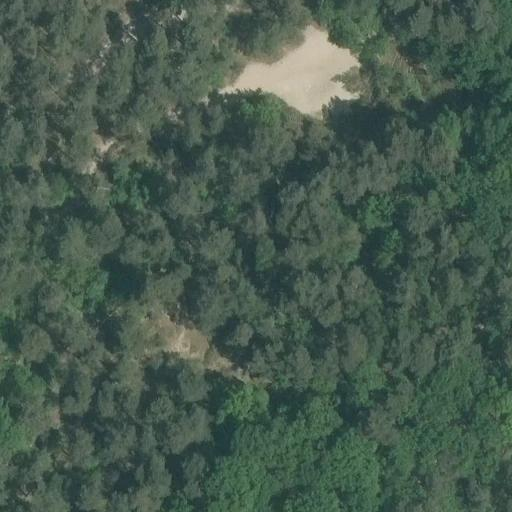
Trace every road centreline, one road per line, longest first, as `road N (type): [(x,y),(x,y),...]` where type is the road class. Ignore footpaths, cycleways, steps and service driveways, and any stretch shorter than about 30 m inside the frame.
road 1 (track): [(0,250),(133,137),(330,70),(385,0)]
road 2 (unknown): [(0,129),(133,24),(193,0)]
